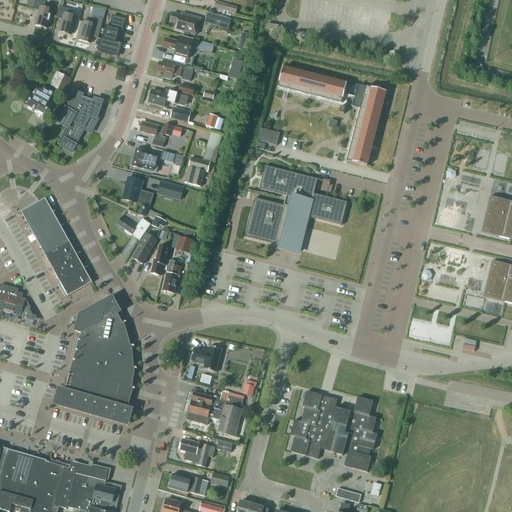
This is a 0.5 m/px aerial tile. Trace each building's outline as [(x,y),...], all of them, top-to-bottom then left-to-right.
[(39,11),(35,26),(47,29),(52,11),(43,9),(45,0),(36,0),(34,10),(39,11)] [(214,8),(235,14),(237,8),(216,2),(214,8)] [(59,32),(71,36),(76,17),(70,16),(71,11),(59,8),(56,18),(62,19),(59,32)] [(205,23),(228,30),(231,20),(208,13),(205,23)] [(176,29),(196,35),(200,19),(186,15),(185,17),(173,14),(170,23),(178,25),(176,29)] [(82,22),(77,41),(90,44),(92,37),(98,39),(103,19),(92,16),(90,24),(82,22)] [(99,51),(107,53),(119,56),(122,44),(116,43),(119,31),(122,32),(125,20),(113,17),(110,28),(107,28),(104,40),(102,39),(99,51)] [(177,52),(176,56),(188,60),(192,46),(197,47),(198,42),(184,38),(182,43),(166,39),(163,48),(177,52)] [(197,48),(196,50),(206,52),(208,45),(198,42),(197,47),(197,48)] [(159,63),(157,71),(164,73),(163,77),(164,79),(170,80),(171,79),(172,75),(182,78),(182,80),(190,82),(193,71),(185,69),(159,63)] [(277,88),(278,88),(341,105),(344,94),(347,84),(283,68),(277,88)] [(57,73),(53,83),(60,86),(58,90),(64,93),(70,79),(57,73)] [(180,85),(179,91),(180,92),(193,96),(195,88),(180,85)] [(346,161),(367,166),(386,92),(357,85),(351,107),(360,109),(346,161)] [(27,106),(44,116),(56,94),(51,90),(49,94),(37,87),(36,89),(34,88),(32,89),(30,92),(30,94),(32,95),(27,106)] [(207,92),(205,97),(213,99),(215,90),(212,89),(211,93),(207,92)] [(152,90),(148,103),(164,107),(166,102),(177,104),(184,106),(186,105),(188,98),(179,95),(167,92),(166,94),(152,90)] [(66,110),(58,124),(68,129),(59,145),(62,146),(62,148),(72,153),(76,146),(75,146),(84,130),(91,133),(98,120),(94,118),(97,111),(99,112),(102,102),(95,100),(94,102),(82,97),(82,95),(76,93),(67,110),(66,110)] [(173,111),(171,119),(188,123),(190,116),(191,114),(173,109),(173,111)] [(211,122),(208,121),(206,127),(214,129),(218,117),(213,116),(211,122)] [(163,128),(159,127),(158,127),(158,126),(143,122),(141,132),(155,136),(153,144),(163,147),(165,141),(166,138),(163,137),(163,135),(170,137),(173,126),(164,124),(163,128)] [(260,129),(257,141),(277,146),(280,134),(260,129)] [(213,133),(205,161),(215,163),(223,135),(213,133)] [(150,152),(136,148),(131,166),(153,172),(158,156),(150,154),(150,152)] [(158,162),(173,166),(175,156),(161,152),(158,162)] [(191,158),(184,183),(200,188),(205,172),(208,173),(210,163),(191,158)] [(284,206),(254,198),(244,237),(290,249),(290,251),(299,253),(308,217),(341,226),(347,203),(314,194),(318,180),(265,166),(259,189),(286,196),(284,206)] [(451,180),(455,177),(455,172),(451,170),(446,172),(447,177),(451,180)] [(137,203),(137,202),(144,203),(146,194),(140,192),(142,182),(128,179),(123,200),(137,203)] [(161,183),(158,195),(180,201),(183,189),(161,183)] [(481,232),(511,240),(511,239),(511,265),(511,266),(491,261),(491,262),(494,262),(486,297),(483,296),(483,297),(511,303),(511,201),(490,196),(489,197),(492,198),(484,232),(481,231),(481,232)] [(20,213),(67,297),(93,283),(46,199),(20,213)] [(137,215),(145,218),(149,208),(141,205),(137,215)] [(157,214),(151,211),(148,216),(154,219),(157,214)] [(139,240),(146,230),(148,228),(142,224),(138,230),(137,229),(138,227),(123,216),(117,224),(125,230),(124,231),(132,236),(134,234),(135,235),(134,236),(139,240)] [(156,217),(152,226),(156,228),(158,229),(160,226),(163,220),(161,219),(157,217),(156,217)] [(141,244),(138,249),(132,259),(143,265),(157,241),(146,235),(141,244)] [(175,250),(190,255),(194,242),(180,237),(175,250)] [(154,264),(151,274),(160,276),(162,267),(165,267),(169,249),(160,246),(157,259),(154,259),(153,264),(154,264)] [(163,291),(174,293),(177,283),(179,283),(181,276),(179,276),(181,267),(174,265),(175,261),(171,260),(167,273),(163,291)] [(432,276),(429,271),(424,271),(422,276),(425,280),(429,280),(432,276)] [(0,311),(21,317),(21,316),(24,317),(24,318),(35,321),(37,320),(26,301),(25,301),(25,300),(22,299),(23,294),(18,293),(19,290),(1,285),(0,287),(0,311)] [(127,409),(133,389),(132,388),(135,369),(134,368),(132,347),(131,347),(124,323),(122,324),(117,314),(120,313),(112,298),(80,316),(75,332),(81,334),(69,376),(66,377),(64,379),(64,382),(64,384),(66,386),(65,391),(58,402),(124,421),(126,414),(128,415),(130,414),(131,413),(131,411),(130,410),(127,409)] [(194,349),(191,361),(206,365),(204,370),(216,373),(222,351),(208,347),(207,353),(194,349)] [(254,387),(252,386),(247,385),(244,395),(252,397),(254,387)] [(226,401),(193,392),(187,413),(188,414),(187,420),(206,425),(207,419),(221,422),(218,433),(233,437),(243,400),(228,396),(226,401)] [(294,421),(290,436),(295,437),(291,452),(318,460),(320,450),(343,456),(343,455),(347,456),(344,467),(367,473),(371,457),(369,457),(371,450),(373,450),(377,435),(372,434),(376,419),(375,419),(369,417),(373,402),(358,398),(353,415),(350,414),(351,413),(335,409),(338,400),(330,398),(307,392),(302,407),(305,408),(301,423),(294,421)] [(213,458),(215,448),(203,445),(199,444),(182,439),(180,450),(186,452),(184,461),(194,463),(194,462),(198,463),(198,466),(205,468),(208,457),(213,458)] [(217,449),(229,452),(231,445),(219,441),(217,449)] [(8,450),(0,478),(0,501),(0,502),(0,501),(0,510),(0,511),(10,511),(11,508),(12,505),(22,508),(21,511),(20,511),(57,511),(59,507),(70,469),(70,467),(65,466),(65,467),(59,466),(59,464),(56,463),(55,465),(49,463),(46,462),(47,461),(8,450)] [(70,469),(59,507),(66,509),(67,507),(81,511),(86,511),(101,511),(102,508),(110,510),(115,490),(104,487),(105,482),(106,480),(106,479),(108,471),(91,467),(91,469),(71,464),(71,465),(70,467),(70,469)] [(211,480),(229,485),(231,479),(213,473),(211,480)] [(208,482),(199,480),(193,478),(192,482),(190,481),(191,479),(183,477),(183,478),(172,475),(169,488),(187,493),(187,492),(190,493),(189,493),(198,495),(204,497),(208,482)] [(338,489),(336,497),(343,499),(346,491),(338,489)] [(353,493),(346,491),(343,499),(351,502),(353,493)] [(353,493),(351,502),(359,504),(361,496),(360,496),(353,493)] [(188,511),(185,511),(186,505),(181,504),(166,499),(162,511),(188,511)] [(249,511),(252,505),(240,502),(237,511),(249,511)]
